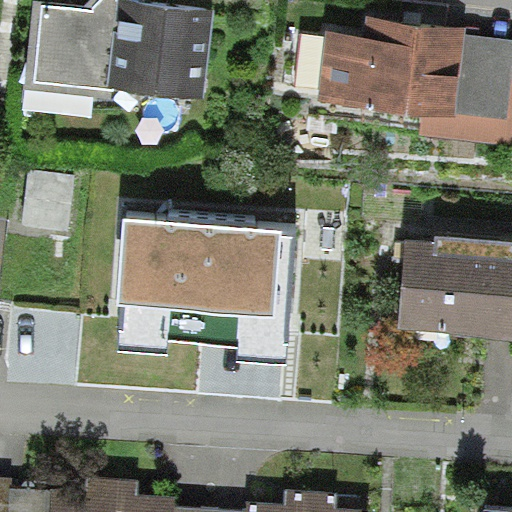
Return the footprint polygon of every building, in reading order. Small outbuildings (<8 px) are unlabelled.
[(217,0),(113,0),(108,67),(211,78),(217,0)] [(369,0),(370,19),(322,12),(314,74),(460,91),(467,14),(374,0),(369,0)] [(16,225),(66,229),(71,168),(21,164),(16,225)] [(297,213),(114,201),(106,321),(289,332),(297,213)] [(511,229),(393,223),(388,310),(511,315),(511,229)] [(4,475),(0,474),(0,511),(365,511),(366,500),(332,498),(333,483),(276,481),(275,489),(275,497),(239,495),(239,502),(167,498),(167,488),(131,486),(132,480),(132,473),(81,471),(80,481),(40,479),(40,484),(4,482),(4,475)] [(511,511),(511,499),(475,498),(474,511),(511,511)]
